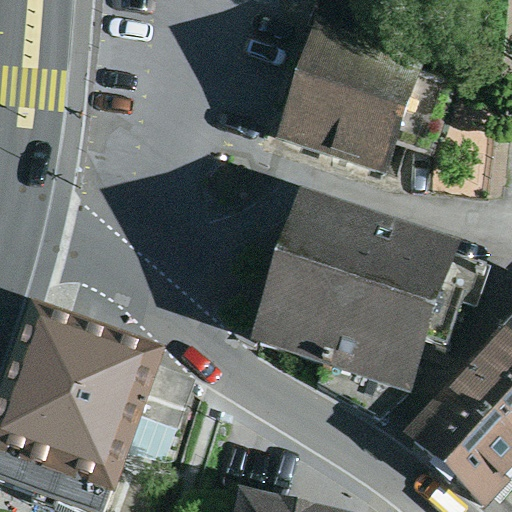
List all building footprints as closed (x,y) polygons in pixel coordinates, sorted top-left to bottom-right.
[(426,78),(316,43),(279,158),(389,193),(426,78)] [(490,278),(302,217),(252,370),(412,422),(450,308),(477,316),(490,278)] [(511,324),(492,345),(507,360),(511,364),(511,324)] [(164,372),(33,328),(0,426),(0,475),(108,511),(116,511),(145,426),(164,372)] [(448,407),(402,456),(462,511),(503,511),(511,503),(511,364),(507,360),(456,415),(448,407)] [(197,383),(164,372),(145,426),(178,437),(197,383)]
